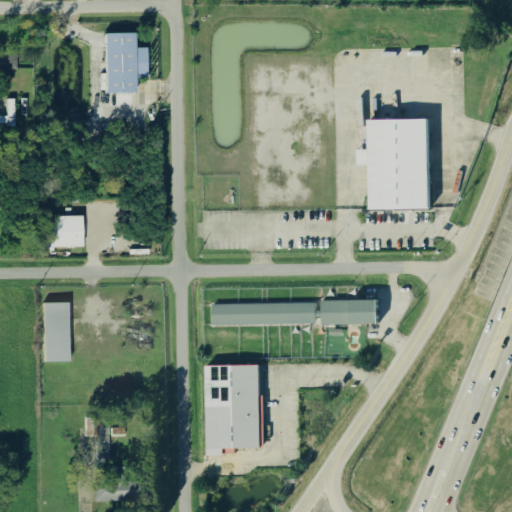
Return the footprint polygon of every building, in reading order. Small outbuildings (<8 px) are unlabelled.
[(135,94),(104,95),(103,35),(134,35),(135,94)] [(436,210),(435,120),(370,121),(371,151),(362,151),(362,167),(370,167),(370,211),(436,210)] [(51,249),(86,248),(86,217),(57,218),(58,242),(51,242),(51,249)] [(377,300),(377,324),(321,325),(321,301),(377,300)] [(314,303),(315,327),(212,328),(211,304),(314,303)] [(69,362),(45,363),(44,304),(68,304),(69,362)] [(264,366),(209,367),(211,457),(228,457),(228,450),(265,449),(264,366)] [(96,484),(97,504),(144,502),(144,482),(96,484)]
